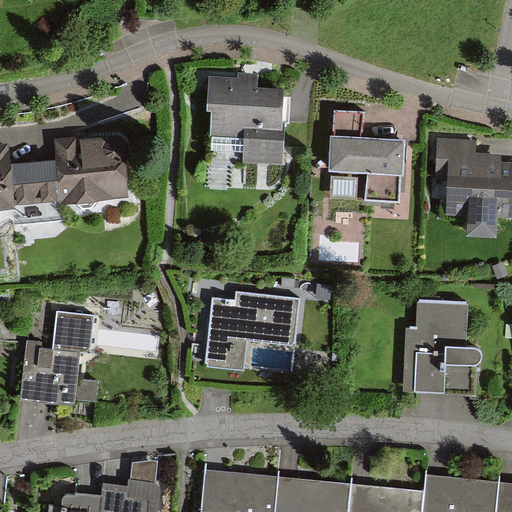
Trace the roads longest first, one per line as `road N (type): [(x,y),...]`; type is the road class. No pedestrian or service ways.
road 1 (residential): [(0,96),(88,74),(177,38),(242,32),(511,111)]
road 2 (residential): [(511,443),(393,428),(184,428),(0,456)]
